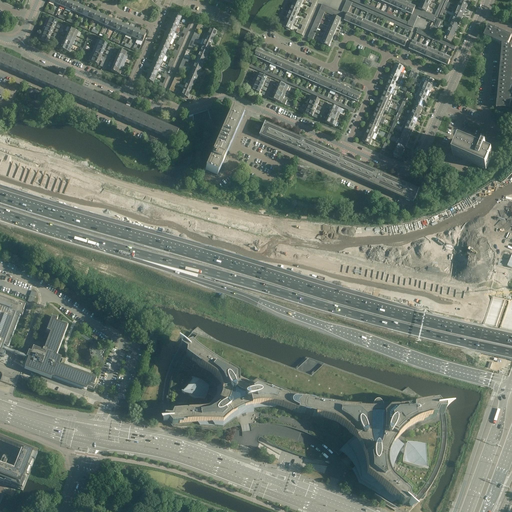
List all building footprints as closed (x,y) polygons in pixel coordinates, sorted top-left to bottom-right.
[(65,8),(69,1),(66,0),(62,0),(60,6),(65,8)] [(401,10),(404,3),(399,0),(396,8),(401,10)] [(71,11),(74,3),(69,1),(65,8),(71,11)] [(465,10),(468,5),(460,1),(458,7),(465,10)] [(76,13),(80,6),(74,3),(71,11),(76,13)] [(406,12),(410,5),(404,3),(401,10),(406,12)] [(426,12),(429,7),(421,3),(419,9),(421,10),(424,11),(426,12)] [(298,14),(300,8),(293,5),(290,10),(298,14)] [(412,15),(415,8),(410,5),(406,12),(412,15)] [(82,16),(85,8),(80,6),(76,13),(82,16)] [(463,16),(465,10),(458,7),(456,12),(463,16)] [(87,18),(91,10),(85,8),(82,16),(87,18)] [(421,10),(419,9),(415,8),(412,15),(418,18),(418,16),(421,10)] [(93,20),(96,13),(91,10),(87,18),(93,20)] [(295,19),(298,14),(290,10),(288,16),(295,19)] [(344,21),(348,14),(348,13),(342,11),(341,13),(339,19),(341,19),(344,21)] [(461,21),(463,16),(456,12),(453,18),(461,21)] [(98,23),(102,15),(96,13),(93,20),(98,23)] [(174,14),(172,19),(179,23),(182,17),(174,14)] [(350,23),(353,16),(348,14),(344,21),(350,23)] [(104,25),(107,18),(102,15),(98,23),(104,25)] [(295,19),(288,16),(287,15),(286,18),(287,18),(285,21),(293,25),(296,26),(298,20),(295,19)] [(334,16),(333,16),(331,22),(338,25),(341,19),(339,19),(336,17),(334,16)] [(355,26),(359,18),(353,16),(350,23),(355,26)] [(461,21),(453,18),(451,17),(449,23),(451,24),(458,27),(461,21)] [(109,28),(113,20),(107,18),(104,25),(109,28)] [(361,28),(364,21),(359,18),(355,26),(361,28)] [(434,36),(435,33),(436,29),(438,30),(439,30),(440,30),(443,21),(437,18),(435,23),(433,28),(431,27),(429,33),(428,35),(433,38),(434,36)] [(47,19),(45,23),(55,27),(57,23),(47,19)] [(177,28),(179,23),(172,19),(169,25),(177,28)] [(115,30),(118,22),(113,20),(109,28),(115,30)] [(291,30),(293,25),(285,21),(283,27),(286,28),(286,29),(289,31),(290,30),(291,30)] [(366,31),(370,23),(364,21),(361,28),(366,31)] [(120,32),(124,25),(118,22),(115,30),(120,32)] [(336,30),(338,25),(331,22),(329,27),(336,30)] [(53,31),(55,27),(45,23),(44,27),(53,31)] [(372,33),(375,26),(370,23),(366,31),(372,33)] [(456,32),(458,27),(451,24),(448,29),(456,32)] [(126,35),(129,27),(124,25),(120,32),(126,35)] [(174,34),(177,28),(169,25),(167,30),(174,34)] [(377,35),(380,28),(375,26),(372,33),(377,35)] [(488,26),(488,27),(484,36),(500,43),(504,34),(498,31),(498,29),(496,28),(495,30),(489,27),(488,26)] [(51,35),(53,31),(44,27),(42,31),(51,35)] [(131,37),(135,30),(129,27),(126,35),(131,37)] [(334,36),(336,30),(329,27),(326,33),(334,36)] [(69,28),(67,32),(77,36),(78,32),(69,28)] [(209,29),(207,35),(214,38),(217,32),(214,31),(214,30),(211,29),(211,28),(210,29),(209,29)] [(383,38),(386,30),(380,28),(377,35),(383,38)] [(453,38),(456,32),(448,29),(446,34),(453,38)] [(137,40),(140,32),(135,30),(131,37),(137,40)] [(172,39),(174,34),(167,30),(165,36),(172,39)] [(388,40),(391,33),(386,30),(383,38),(388,40)] [(49,39),(51,35),(42,31),(40,35),(49,39)] [(77,36),(67,32),(66,37),(75,41),(77,36)] [(146,34),(140,32),(137,40),(142,42),(146,34)] [(331,41),(334,36),(326,33),(324,38),(331,41)] [(394,42),(397,35),(391,33),(388,40),(394,42)] [(214,38),(207,35),(205,34),(202,39),(204,40),(212,44),(214,38)] [(451,43),(453,38),(446,34),(443,40),(451,43)] [(511,36),(504,34),(500,43),(502,45),(502,46),(497,101),(496,108),(497,108),(497,107),(509,108),(509,110),(510,110),(511,82),(511,52),(511,46),(511,45),(508,45),(511,37),(511,36)] [(47,43),(49,39),(40,35),(38,39),(47,43)] [(399,45),(402,37),(397,35),(394,42),(399,45)] [(170,45),(172,39),(165,36),(162,41),(170,45)] [(73,45),(75,41),(66,37),(64,41),(73,45)] [(408,40),(402,37),(399,45),(405,47),(408,40)] [(329,47),(331,41),(324,38),(321,44),(329,47)] [(94,44),(96,45),(105,49),(107,45),(96,40),(94,44)] [(210,49),(212,44),(204,40),(202,46),(210,49)] [(415,52),(418,44),(415,43),(416,42),(413,40),(413,42),(412,42),(409,49),(415,52)] [(71,49),(73,45),(64,41),(62,45),(71,49)] [(167,50),(170,45),(162,41),(160,47),(167,50)] [(420,54),(423,47),(418,44),(415,52),(420,54)] [(69,53),(71,49),(62,45),(60,49),(69,53)] [(105,49),(96,45),(94,49),(103,53),(105,49)] [(207,55),(210,49),(202,46),(199,51),(207,55)] [(165,56),(167,50),(160,47),(157,52),(165,56)] [(426,56),(429,49),(423,47),(420,54),(426,56)] [(101,57),(103,53),(94,49),(92,53),(101,57)] [(431,59),(434,51),(429,49),(426,56),(431,59)] [(120,50),(118,54),(127,59),(129,54),(120,50)] [(260,59),(263,52),(258,50),(254,57),(260,59)] [(205,60),(207,55),(199,51),(197,57),(205,60)] [(437,61),(440,54),(434,51),(431,59),(437,61)] [(442,64),(445,56),(446,54),(441,51),(440,54),(437,61),(442,64)] [(162,61),(165,56),(157,52),(155,58),(162,61)] [(265,62),(269,54),(263,52),(260,59),(265,62)] [(58,78),(0,53),(0,65),(174,142),(178,131),(129,110),(130,107),(132,102),(129,100),(127,105),(125,108),(61,80),(62,77),(63,77),(65,72),(61,71),(59,76),(58,78)] [(104,60),(105,59),(104,58),(101,57),(92,53),(90,57),(100,61),(104,63),(105,60),(104,60)] [(125,63),(127,59),(118,54),(116,59),(125,63)] [(271,64),(274,57),(269,54),(265,62),(271,64)] [(451,59),(445,56),(442,64),(448,66),(451,59)] [(98,65),(100,61),(90,57),(89,61),(98,65)] [(202,66),(205,60),(197,57),(195,62),(202,66)] [(276,66),(279,59),(274,57),(271,64),(276,66)] [(160,67),(162,61),(155,58),(153,63),(160,67)] [(123,67),(125,63),(116,59),(114,63),(123,67)] [(282,69),(285,61),(279,59),(276,66),(282,69)] [(202,66),(195,62),(193,61),(190,67),(200,71),(202,66)] [(287,71),(290,64),(285,61),(282,69),(287,71)] [(121,71),(123,67),(114,63),(112,67),(121,71)] [(158,72),(160,67),(153,63),(150,69),(158,72)] [(293,74),(296,66),(290,64),(287,71),(293,74)] [(396,64),(394,70),(401,73),(404,68),(403,67),(403,66),(400,65),(399,66),(396,64)] [(298,76),(301,69),(296,66),(293,74),(298,76)] [(120,75),(121,71),(112,67),(111,71),(120,75)] [(198,77),(200,71),(190,67),(188,72),(198,77)] [(155,78),(158,72),(150,69),(148,74),(155,78)] [(304,78),(307,71),(301,69),(298,76),(304,78)] [(400,76),(401,73),(394,70),(391,75),(399,79),(401,80),(402,77),(400,76)] [(309,81),(312,73),(307,71),(304,78),(309,81)] [(195,82),(198,77),(188,72),(186,78),(187,79),(195,82)] [(267,77),(263,75),(258,73),(256,78),(265,82),(265,81),(269,83),(270,81),(268,80),(266,79),(267,77)] [(314,83),(318,76),(312,73),(309,81),(314,83)] [(153,83),(155,78),(148,74),(145,80),(153,83)] [(396,84),(399,79),(391,75),(389,81),(396,84)] [(320,86),(323,78),(318,76),(314,83),(320,86)] [(427,78),(424,84),(432,87),(434,81),(431,80),(431,79),(428,77),(428,78),(427,78)] [(263,86),(265,82),(256,78),(254,82),(263,86)] [(325,88),(329,81),(323,78),(320,86),(325,88)] [(193,88),(195,82),(187,79),(185,84),(193,88)] [(331,90),(334,83),(329,81),(325,88),(331,90)] [(394,90),(396,84),(389,81),(386,86),(394,90)] [(262,87),(263,86),(254,82),(252,86),(261,90),(266,92),(267,89),(262,87)] [(276,86),(275,86),(287,91),(289,87),(280,83),(279,84),(275,82),(273,85),(276,86)] [(432,87),(424,84),(422,82),(419,88),(429,92),(432,87)] [(336,93),(339,85),(334,83),(331,90),(336,93)] [(191,93),(193,88),(185,84),(183,89),(191,93)] [(342,95),(345,88),(339,85),(336,93),(342,95)] [(259,94),(261,90),(252,86),(250,90),(259,94)] [(285,95),(287,91),(275,86),(275,87),(273,87),(272,89),(276,91),(285,95)] [(391,95),(394,90),(386,86),(384,92),(391,95)] [(347,97),(350,90),(345,88),(342,95),(347,97)] [(431,93),(429,92),(419,88),(417,93),(427,98),(428,96),(429,96),(431,93)] [(188,99),(191,93),(183,89),(180,95),(181,96),(181,97),(184,98),(185,97),(188,99)] [(353,100),(356,92),(350,90),(347,97),(353,100)] [(283,99),(285,95),(276,91),(275,93),(273,92),(271,91),(270,93),(274,95),(283,99)] [(361,95),(356,92),(353,100),(358,102),(361,95)] [(389,101),(391,95),(384,92),(381,97),(389,101)] [(425,103),(427,98),(417,93),(415,99),(417,100),(425,103)] [(281,103),(283,99),(274,95),(274,97),(269,95),(268,98),(281,103)] [(311,96),(309,101),(318,105),(320,100),(311,96)] [(387,106),(389,101),(381,97),(379,103),(387,106)] [(426,104),(425,103),(417,100),(415,106),(422,109),(423,107),(424,107),(426,104)] [(384,112),(387,106),(379,103),(377,109),(384,112)] [(331,110),(340,114),(342,115),(344,111),(328,104),(329,104),(328,106),(326,108),(331,110)] [(315,110),(316,109),(307,105),(305,109),(314,113),(319,115),(320,112),(315,110)] [(420,114),(422,109),(415,106),(412,111),(420,114)] [(314,114),(314,113),(305,109),(303,113),(317,119),(318,116),(314,114)] [(382,117),(384,112),(377,109),(374,114),(382,117)] [(338,118),(340,114),(331,110),(329,114),(338,118)] [(244,116),(231,111),(205,171),(217,176),(222,165),(223,165),(227,157),(226,156),(244,116)] [(417,120),(420,114),(412,111),(410,117),(417,120)] [(336,122),(338,118),(329,114),(327,118),(336,122)] [(379,123),(382,117),(374,114),(372,119),(379,123)] [(415,125),(417,120),(410,117),(408,122),(415,125)] [(334,127),(336,122),(327,118),(327,120),(322,118),(321,121),(325,123),(334,127)] [(377,128),(379,123),(372,119),(369,125),(377,128)] [(415,125),(408,122),(405,121),(403,127),(413,131),(415,125)] [(261,137),(261,136),(347,174),(414,203),(414,204),(420,190),(419,190),(383,174),(383,173),(380,172),(380,173),(353,161),(345,158),(344,157),(345,154),(343,153),(342,156),(341,156),(306,141),(306,140),(307,139),(304,138),(303,139),(303,140),(266,124),(266,123),(260,136),(261,137)] [(375,134),(377,128),(369,125),(367,130),(375,134)] [(410,136),(413,131),(403,127),(400,132),(403,133),(410,136)] [(372,139),(375,134),(367,130),(365,136),(372,139)] [(408,142),(410,136),(403,133),(400,139),(408,142)] [(372,139),(365,136),(362,142),(366,143),(365,144),(368,145),(369,145),(370,145),(372,139)] [(405,147),(408,142),(400,139),(398,144),(405,147)] [(379,145),(381,146),(382,144),(379,142),(375,140),(372,145),(377,148),(379,145)] [(486,149),(483,148),(479,146),(477,150),(474,149),(473,149),(470,147),(469,147),(466,146),(463,144),(462,144),(458,142),(453,155),(457,156),(457,157),(457,156),(460,158),(461,158),(464,159),(464,160),(465,160),(468,161),(471,163),(472,163),(475,164),(476,164),(479,166),(482,167),(482,168),(483,168),(487,169),(492,157),(488,155),(484,154),(484,153),(486,149)] [(403,153),(405,147),(398,144),(396,150),(403,153)] [(401,158),(403,153),(396,150),(393,155),(394,155),(393,156),(394,156),(397,157),(396,158),(397,158),(397,157),(401,158)] [(268,173),(272,164),(262,160),(258,169),(268,173)] [(294,176),(305,180),(308,172),(305,171),(305,170),(301,169),(301,170),(297,169),(294,176)] [(0,356),(1,357),(4,358),(5,358),(5,357),(5,355),(5,354),(3,353),(4,351),(4,352),(5,352),(5,353),(6,353),(6,352),(7,352),(7,351),(7,350),(7,349),(6,349),(5,349),(5,347),(9,348),(21,316),(18,315),(19,315),(22,316),(24,313),(23,312),(25,306),(19,303),(18,306),(13,304),(13,303),(0,298),(0,356)] [(25,368),(51,378),(51,377),(53,377),(53,378),(86,391),(86,390),(87,390),(87,388),(90,389),(94,391),(95,387),(94,386),(96,379),(96,378),(60,365),(59,366),(59,365),(61,358),(57,356),(68,326),(67,326),(57,322),(58,318),(57,318),(52,316),(46,331),(47,331),(47,332),(50,333),(43,349),(43,350),(34,347),(32,352),(28,351),(26,358),(29,360),(28,362),(25,368)] [(193,333),(187,339),(183,345),(182,344),(181,345),(182,345),(182,346),(178,351),(174,359),(171,367),(167,377),(166,382),(164,392),(163,401),(163,409),(164,420),(163,420),(163,421),(168,420),(172,425),(173,427),(179,427),(186,427),(191,427),(197,428),(202,428),(208,429),(215,430),(221,430),(227,428),(224,439),(240,445),(238,452),(247,455),(250,448),(257,451),(258,448),(278,460),(282,448),(306,456),(303,464),(301,468),(311,470),(330,477),(328,484),(336,487),(337,487),(339,480),(354,485),(394,511),(397,507),(397,508),(409,504),(412,507),(413,507),(412,506),(420,499),(426,491),(431,483),(436,474),(440,464),(442,459),(444,449),(446,440),(446,431),(445,421),(444,411),(445,411),(445,410),(440,411),(436,406),(434,404),(308,359),(296,370),(193,333)] [(39,449),(0,433),(0,482),(23,491),(39,449)]
